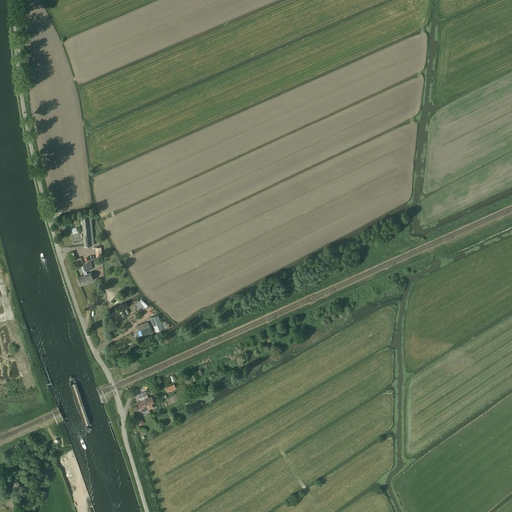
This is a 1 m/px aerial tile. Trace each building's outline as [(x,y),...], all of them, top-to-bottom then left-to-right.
[(91,215),(81,216),(83,231),(93,230),(91,215)] [(91,262),(83,265),(86,271),(89,270),(93,268),(92,265),(91,262)] [(78,278),(81,285),(94,280),(91,272),(78,278)] [(141,299),(139,301),(146,307),(148,305),(141,299)] [(158,315),(150,318),(156,332),(164,329),(164,330),(170,328),(167,320),(161,322),(158,315)] [(147,322),(137,326),(138,330),(137,332),(139,338),(144,336),(143,335),(152,332),(151,327),(149,328),(147,322)] [(166,388),(168,392),(176,389),(174,384),(166,388)] [(152,396),(149,397),(148,397),(147,395),(144,396),(149,409),(154,407),(152,403),(155,402),(152,396)] [(140,408),(141,408),(142,412),(149,409),(144,396),(139,398),(141,401),(138,402),(140,408)] [(82,397),(74,400),(78,412),(87,409),(82,397)]
